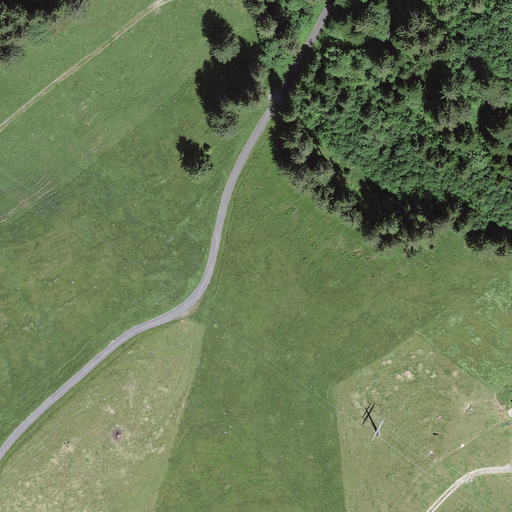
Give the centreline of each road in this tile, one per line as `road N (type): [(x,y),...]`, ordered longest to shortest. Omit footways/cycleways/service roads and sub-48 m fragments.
road 1 (unclassified): [(0,453),(114,344),(195,297),(236,171),(334,0)]
road 2 (track): [(0,132),(161,0)]
